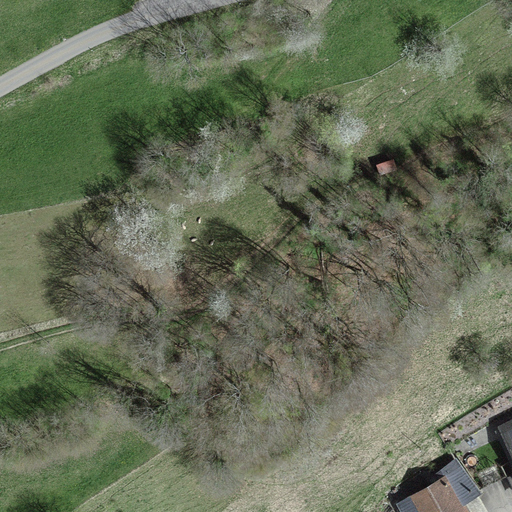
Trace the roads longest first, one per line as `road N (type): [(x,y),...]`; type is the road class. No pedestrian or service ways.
road 1 (unclassified): [(195,0),(105,30),(0,85)]
road 2 (track): [(0,346),(133,313)]
